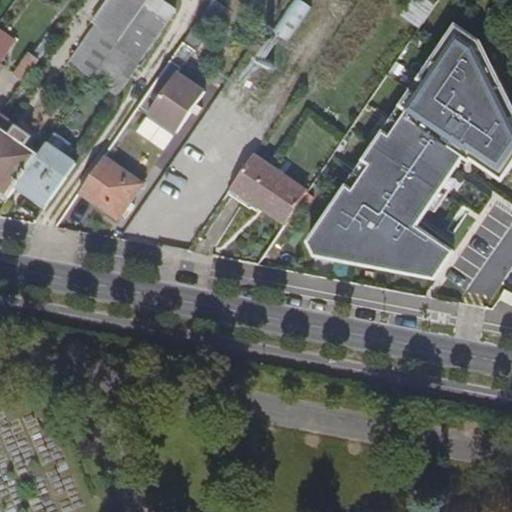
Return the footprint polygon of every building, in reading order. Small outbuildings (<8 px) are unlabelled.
[(96,81),(117,50),(151,0),(127,0),(118,15),(107,7),(91,32),(93,33),(72,64),(96,81)] [(112,0),(107,7),(118,15),(127,0),(112,0)] [(151,0),(117,50),(141,66),(178,11),(166,2),(167,0),(151,0)] [(423,28),(426,23),(438,5),(430,0),(415,0),(405,16),(423,28)] [(362,118),(378,129),(381,131),(445,36),(426,23),(423,28),(362,118)] [(1,28),(0,29),(0,56),(14,38),(1,28)] [(117,50),(96,81),(119,97),(141,66),(117,50)] [(16,78),(27,85),(40,66),(30,59),(16,78)] [(178,77),(150,120),(177,141),(206,99),(178,77)] [(0,192),(12,201),(20,189),(39,161),(26,151),(36,137),(6,116),(0,123),(0,192)] [(308,197),(297,215),(306,221),(322,197),(329,202),(378,129),(362,118),(308,197)] [(39,161),(20,189),(48,208),(77,166),(50,147),(39,161)] [(297,215),(308,197),(254,160),(232,192),(287,230),(297,215)] [(105,163),(84,195),(122,221),(144,189),(105,163)] [(511,181),(501,200),(511,206),(511,181)] [(0,399),(18,404),(21,389),(0,384),(0,399)]
